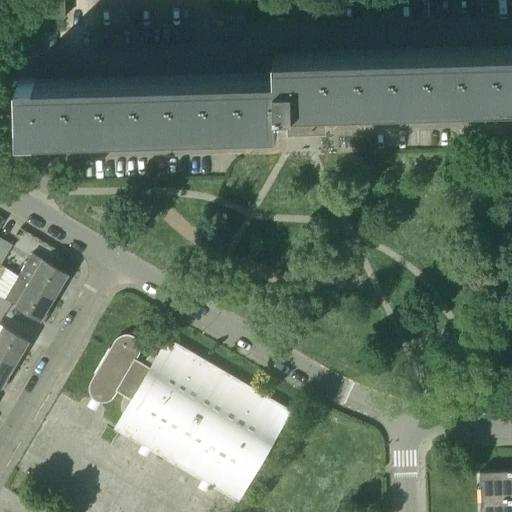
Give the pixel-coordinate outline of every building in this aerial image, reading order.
[(42,0),(42,18),(43,17),(65,17),(64,0),(42,0)] [(278,126),(278,127),(278,129),(313,129),(312,105),(511,98),(511,46),(277,53),(276,52),(275,52),(276,73),(19,83),(19,79),(18,79),(19,134),(21,134),(21,133),(278,126)] [(0,263),(1,264),(13,245),(0,237),(0,263)] [(68,274),(64,272),(32,253),(18,275),(54,296),(68,274)] [(11,301),(41,319),(54,296),(18,275),(5,298),(0,295),(0,308),(5,312),(11,301)] [(0,354),(15,364),(28,342),(29,341),(4,326),(0,333),(0,354)] [(122,412),(123,414),(115,428),(117,430),(119,428),(142,441),(140,443),(153,450),(154,448),(177,462),(176,464),(177,465),(179,463),(202,476),(200,478),(213,485),(214,483),(233,494),(236,498),(255,467),(254,467),(270,440),(271,441),(291,410),(289,408),(288,410),(265,397),(266,395),(253,388),(252,390),(229,376),(230,374),(229,373),(227,375),(204,362),(206,360),(193,353),(192,354),(169,341),(170,339),(168,338),(160,352),(158,352),(155,353),(153,353),(151,354),(148,356),(146,358),(145,360),(143,362),(137,359),(139,354),(140,353),(140,351),(141,349),(141,346),(140,345),(140,343),(139,341),(138,339),(138,337),(130,332),(129,334),(128,334),(126,333),(125,334),(123,334),(121,335),(118,336),(117,337),(114,341),(110,348),(109,347),(94,372),(95,373),(90,382),(90,383),(89,384),(89,386),(89,387),(89,389),(90,392),(90,393),(91,395),(92,397),(91,398),(100,403),(101,402),(102,402),(104,402),(106,402),(109,401),(111,400),(113,398),(114,397),(115,396),(118,391),(125,395),(123,398),(122,400),(122,401),(121,402),(121,405),(121,406),(121,407),(121,410),(122,412)] [(0,384),(2,386),(15,364),(0,354),(0,384)] [(511,469),(480,471),(480,485),(511,483),(511,469)] [(511,497),(511,483),(480,485),(480,487),(485,486),(485,497),(481,497),(481,499),(511,497)] [(511,497),(481,499),(481,511),(495,511),(511,511),(511,497)]
